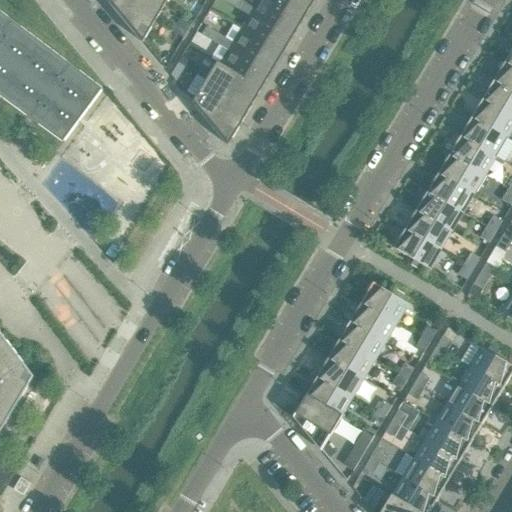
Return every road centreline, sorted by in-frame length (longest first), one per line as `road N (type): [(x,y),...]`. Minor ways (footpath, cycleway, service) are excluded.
road 1 (residential): [(246,402),(487,0)]
road 2 (residential): [(38,511),(234,182)]
road 3 (residential): [(73,1),(234,182)]
road 4 (residential): [(234,182),(344,0)]
road 5 (residential): [(340,511),(246,402)]
road 6 (residential): [(180,511),(246,402)]
